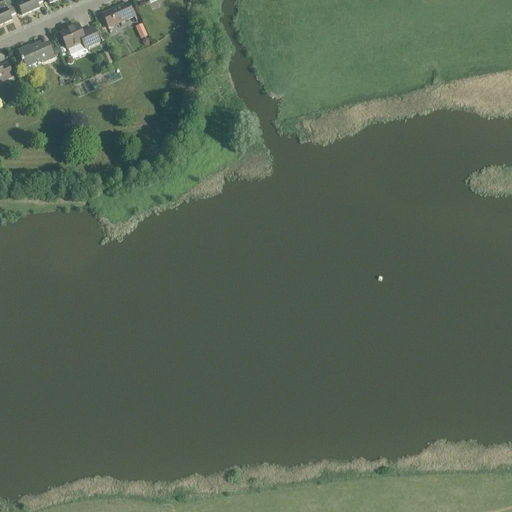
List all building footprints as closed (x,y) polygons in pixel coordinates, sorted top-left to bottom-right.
[(10,17),(15,14),(9,0),(7,0),(0,3),(0,25),(12,20),(10,17)] [(37,4),(43,2),(41,0),(24,0),(25,0),(16,4),(22,16),(39,8),(37,4)] [(107,29),(134,17),(128,4),(102,15),(107,29)] [(142,24),(135,27),(140,39),(147,36),(142,24)] [(85,49),(99,43),(93,29),(81,34),(78,26),(60,34),(67,50),(82,44),(85,49)] [(41,63),(54,58),(48,45),(42,47),(41,44),(30,49),(29,47),(18,52),(25,68),(40,61),(41,63)] [(101,56),(105,66),(111,63),(107,53),(101,56)] [(1,83),(13,78),(7,64),(0,66),(0,80),(1,83)]
